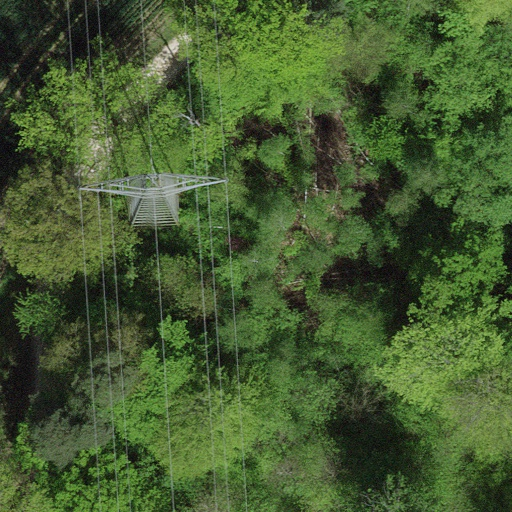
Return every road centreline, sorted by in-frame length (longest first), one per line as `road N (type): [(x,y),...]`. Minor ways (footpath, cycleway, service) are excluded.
road 1 (track): [(35,323),(53,192),(76,133),(196,0)]
road 2 (track): [(35,323),(44,511)]
